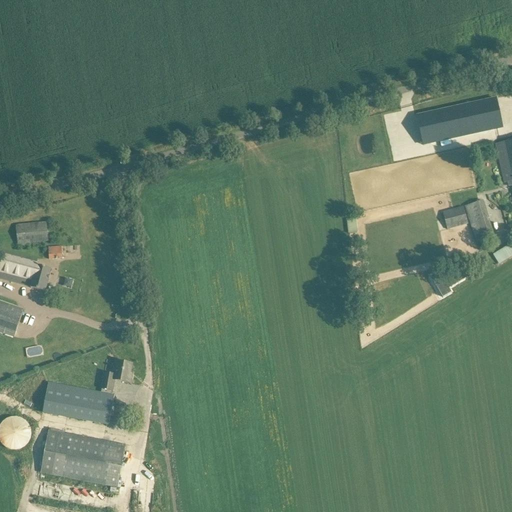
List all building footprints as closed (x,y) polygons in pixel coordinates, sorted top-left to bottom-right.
[(496,99),(417,116),(423,145),(503,128),(496,99)] [(511,140),(501,143),(511,186),(511,185),(511,140)] [(465,206),(476,244),(495,238),(484,200),(465,206)] [(464,206),(443,212),(447,225),(447,229),(468,224),(467,220),(464,206)] [(356,218),(347,220),(349,234),(358,233),(356,218)] [(18,244),(48,241),(46,223),(16,226),(18,244)] [(511,244),(511,245),(511,244),(493,254),(499,264),(511,255),(511,244)] [(62,247),(48,248),(49,259),(63,259),(62,247)] [(37,266),(38,261),(1,251),(0,254),(0,272),(33,281),(31,288),(46,292),(52,270),(37,266)] [(0,332),(14,337),(21,319),(24,310),(0,301),(0,332)] [(27,347),(27,356),(44,356),(43,346),(27,347)] [(104,373),(102,389),(112,391),(114,381),(131,384),(132,377),(130,376),(132,364),(117,361),(114,375),(104,373)] [(115,395),(105,394),(49,383),(43,411),(109,424),(115,395)] [(7,419),(3,421),(0,425),(0,440),(1,442),(3,445),(7,447),(11,449),(16,450),(20,449),(25,447),(28,443),(30,439),(31,434),(31,429),(29,425),(26,421),(22,418),(16,417),(12,417),(7,419)] [(125,446),(106,442),(48,432),(40,473),(117,487),(125,446)]
